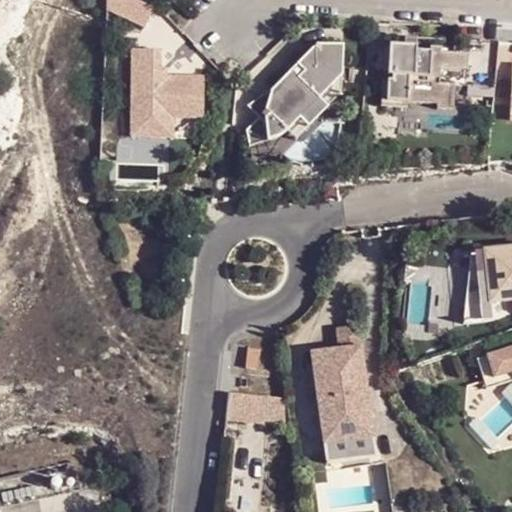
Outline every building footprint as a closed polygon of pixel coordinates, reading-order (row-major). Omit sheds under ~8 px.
[(143,0),(104,0),(101,10),(143,27),(153,3),(143,0)] [(403,48),(388,47),(386,78),(391,79),(391,84),(381,84),(379,109),(405,111),(406,106),(435,107),(435,113),(451,114),(453,87),(438,87),(439,72),(466,73),(467,57),(440,56),(440,43),(404,41),(403,48)] [(341,49),(314,49),(274,92),(281,98),(261,120),(245,136),(248,152),(273,144),(277,142),(279,141),(282,139),(286,137),(340,79),(341,49)] [(206,122),(206,81),(161,81),(161,54),(134,54),(134,142),(159,142),(160,121),(206,122)] [(492,101),(493,90),(466,88),(465,99),(492,101)] [(281,98),(274,92),(258,107),(261,120),(281,98)] [(176,122),(160,121),(159,142),(175,142),(176,122)] [(511,250),(471,255),(476,304),(467,305),(469,326),(490,323),(487,305),(511,303),(511,250)] [(467,256),(460,326),(469,326),(467,305),(476,304),(471,255),(467,256)] [(511,348),(473,362),(480,384),(511,373),(511,348)] [(357,349),(308,356),(323,465),(372,458),(357,349)] [(511,373),(480,384),(482,391),(509,383),(511,385),(511,373)] [(284,399),(228,394),(224,420),(287,427),(284,399)]
